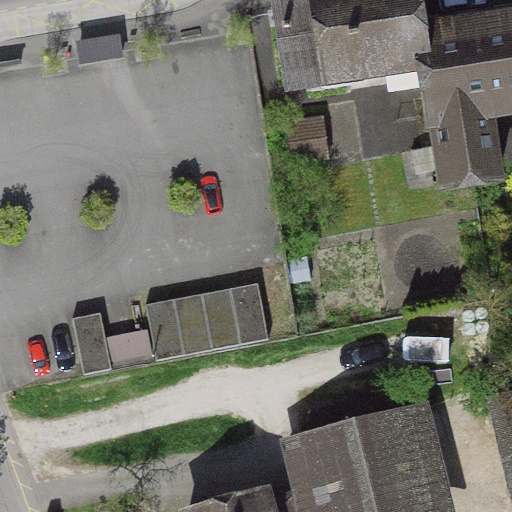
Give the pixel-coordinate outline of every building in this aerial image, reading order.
[(385,95),(423,89),(420,69),(422,69),(415,24),(411,0),(292,0),(272,3),(285,88),(381,73),(385,95)] [(420,69),(439,190),(494,181),(484,117),(511,112),(511,21),(435,33),(433,21),(415,24),(422,69),(420,69)] [(120,53),(117,39),(77,48),(80,62),(120,53)] [(315,125),(285,129),(290,164),(319,160),(315,125)] [(159,359),(268,337),(257,280),(148,302),(154,334),(159,359)] [(511,397),(494,402),(511,480),(511,397)] [(417,511),(394,420),(307,441),(325,511),(417,511)] [(260,500),(215,511),(294,511),(291,498),(262,506),(260,500)]
